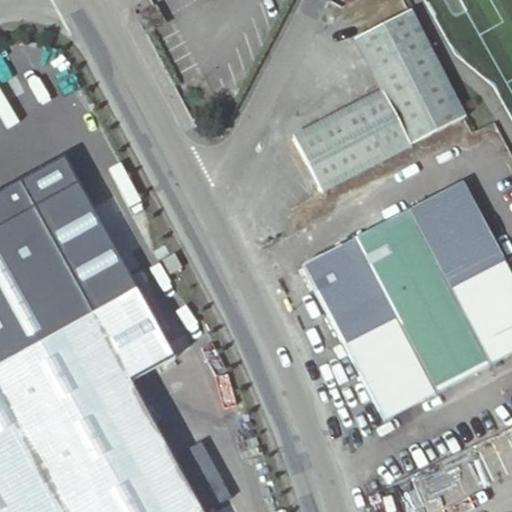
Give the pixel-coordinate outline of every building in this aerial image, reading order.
[(156,4),(139,13),(149,32),(154,30),(166,23),(156,4)] [(310,164),(324,191),(468,118),(412,10),(374,29),(371,31),(355,39),(380,85),(382,90),(309,127),(305,129),(295,134),(310,164)] [(0,511),(194,511),(170,467),(128,392),(172,368),(136,303),(141,294),(62,152),(0,185),(0,511)] [(386,420),(511,353),(511,273),(463,181),(304,265),(386,420)] [(342,358),(349,354),(343,344),(336,347),(342,358)] [(198,451),(170,467),(194,511),(219,511),(229,507),(198,451)]
